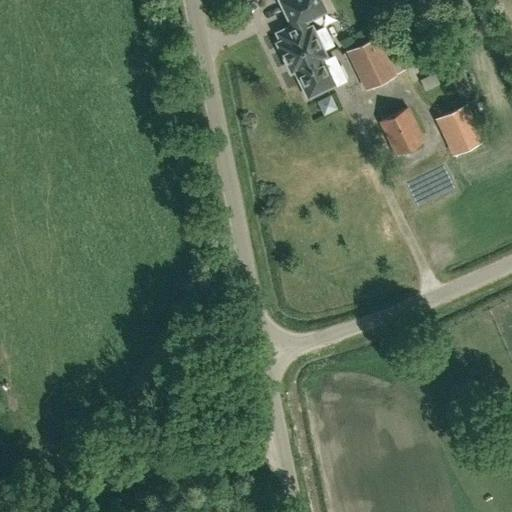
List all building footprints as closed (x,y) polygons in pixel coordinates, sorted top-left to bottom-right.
[(293,70),(307,97),(343,79),(332,57),(324,61),(321,56),(325,54),(321,48),(330,43),(323,28),(314,32),(310,26),(307,27),(303,21),(325,10),(319,0),(278,0),(291,25),(276,33),(280,41),(276,43),(291,71),(293,70)] [(389,31),(379,35),(378,35),(347,50),(365,89),(398,74),(397,73),(407,68),(389,31)] [(442,71),(464,60),(456,45),(434,56),(442,71)] [(484,140),(466,103),(437,117),(455,153),(484,140)] [(425,141),(409,106),(379,120),(396,155),(425,141)] [(488,403),(511,392),(511,344),(470,363),(488,403)]
